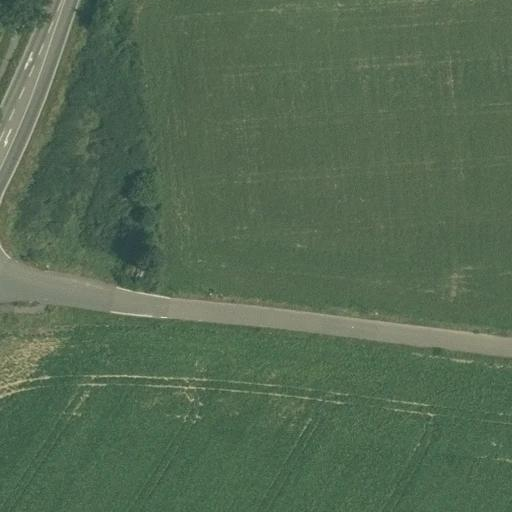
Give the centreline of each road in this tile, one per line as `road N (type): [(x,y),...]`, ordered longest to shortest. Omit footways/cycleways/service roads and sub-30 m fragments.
road 1 (residential): [(511,348),(0,294)]
road 2 (secondary): [(72,0),(0,134)]
